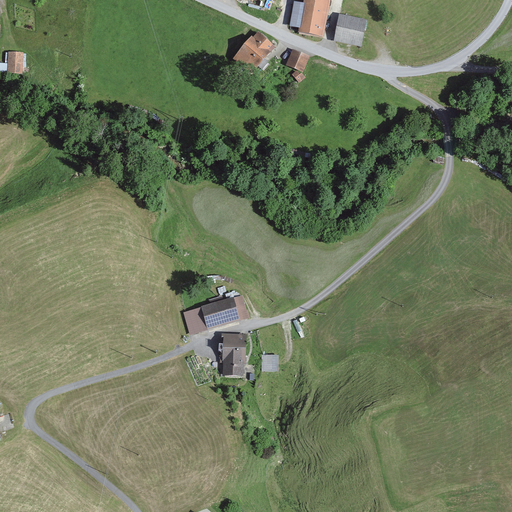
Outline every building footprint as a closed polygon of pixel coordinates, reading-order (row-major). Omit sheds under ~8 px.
[(323,38),(330,0),(305,0),(300,33),(323,38)] [(366,21),(340,16),(335,42),(360,47),(366,21)] [(274,48),(255,32),(234,58),(253,73),(274,48)] [(311,58),(292,51),(287,66),(305,73),(311,58)] [(24,54),(11,53),(10,71),(23,72),(24,54)] [(0,70),(8,70),(9,60),(0,59),(0,70)] [(205,313),(190,318),(194,332),(243,319),(237,297),(203,306),(205,313)] [(248,339),(226,338),(224,375),(242,376),(243,361),(247,361),(248,339)] [(263,351),(263,368),(280,368),(280,351),(263,351)]
